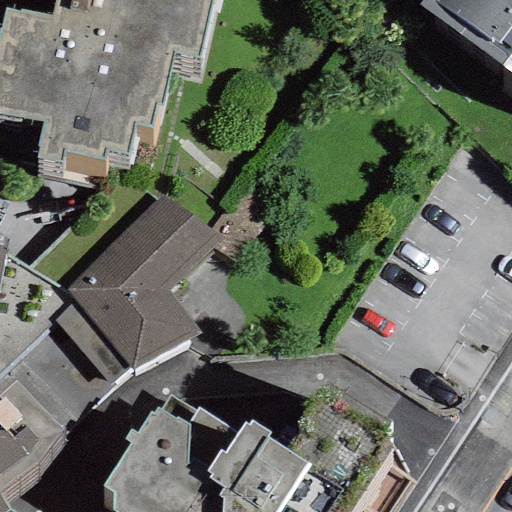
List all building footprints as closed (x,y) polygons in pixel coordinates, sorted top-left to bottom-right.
[(53,0),(50,17),(4,7),(0,24),(0,114),(41,123),(36,148),(38,148),(36,158),(61,163),(63,152),(102,161),(104,148),(127,153),(132,125),(150,129),(155,104),(161,106),(173,51),(199,56),(211,0),(53,0)] [(511,0),(422,0),(419,5),(511,76),(511,0)] [(221,239),(161,196),(66,291),(73,301),(54,321),(107,385),(128,368),(132,371),(201,332),(168,290),(221,239)] [(217,332),(243,315),(216,276),(190,294),(217,332)] [(0,400),(0,511),(11,511),(8,510),(0,497),(0,488),(37,463),(63,430),(14,381),(0,393),(0,399),(0,400)] [(129,445),(100,486),(112,495),(111,510),(113,511),(350,511),(393,448),(384,432),(389,424),(321,388),(294,424),(299,427),(283,449),(265,438),(268,432),(251,420),(247,425),(244,422),(236,434),(198,407),(195,412),(168,396),(159,411),(155,408),(152,414),(149,411),(136,433),(130,429),(123,440),(129,445)]
